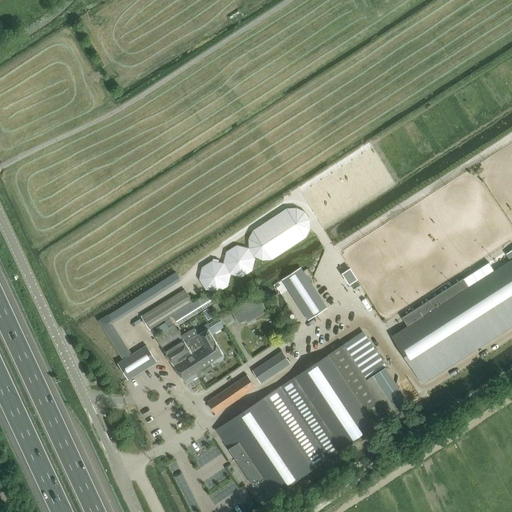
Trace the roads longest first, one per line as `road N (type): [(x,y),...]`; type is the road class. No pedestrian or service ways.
road 1 (track): [(205,426),(196,400),(341,305),(331,251),(511,136)]
road 2 (track): [(0,165),(118,106),(286,0)]
road 3 (unclassified): [(117,468),(0,217)]
road 4 (track): [(511,372),(307,511)]
road 5 (motorway): [(94,511),(0,309)]
road 6 (motorway): [(0,380),(61,511)]
